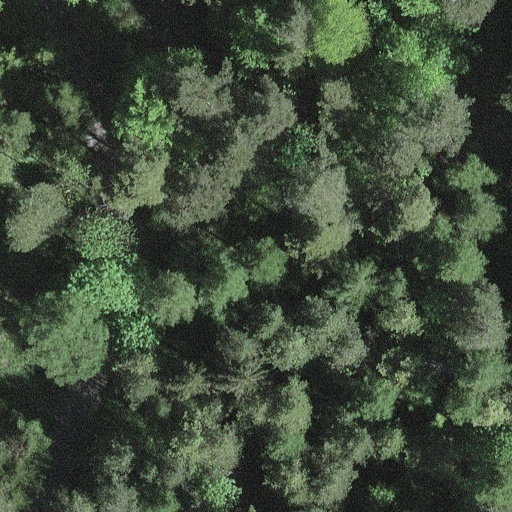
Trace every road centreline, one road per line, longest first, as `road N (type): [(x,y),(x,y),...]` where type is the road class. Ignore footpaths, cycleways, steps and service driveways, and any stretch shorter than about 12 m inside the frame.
road 1 (track): [(53,511),(115,305),(124,208),(59,0)]
road 2 (track): [(494,0),(493,108),(511,344)]
